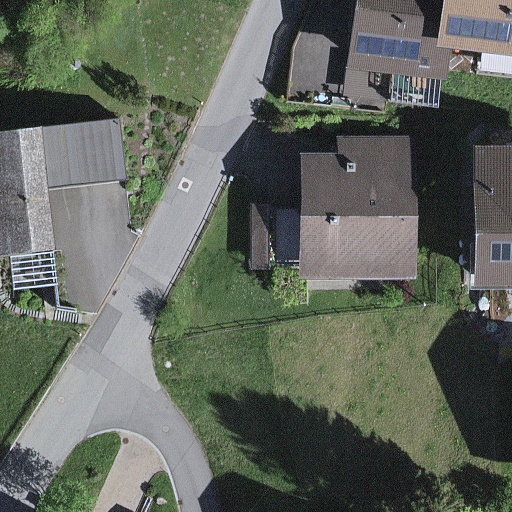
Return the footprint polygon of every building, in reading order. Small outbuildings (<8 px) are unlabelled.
[(458,75),(464,38),(469,0),(374,0),(364,58),(458,75)] [(511,0),(469,0),(464,38),(511,46),(511,0)] [(324,46),(295,44),(292,91),(346,95),(352,6),(327,5),(324,46)] [(151,249),(132,122),(1,141),(21,276),(38,273),(43,305),(123,294),(117,254),(151,249)] [(437,137),(322,139),(323,215),(267,216),(268,268),(322,267),(322,292),(439,290),(437,137)] [(511,140),(498,141),(495,278),(511,278),(511,140)]
